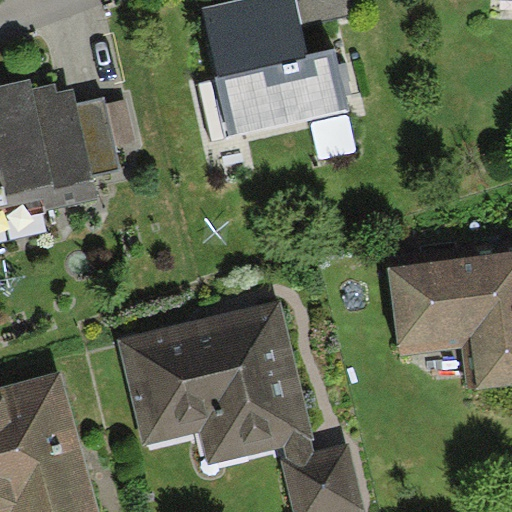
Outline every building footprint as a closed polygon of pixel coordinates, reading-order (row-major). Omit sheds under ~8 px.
[(257,0),(201,14),(235,149),(345,122),(329,59),(302,66),(294,36),(350,23),(344,0),(257,0)] [(511,0),(425,0),(425,13),(511,15),(511,0)] [(0,112),(0,222),(79,203),(73,178),(111,169),(106,151),(125,147),(117,113),(96,118),(94,108),(59,116),(55,99),(0,112)] [(511,251),(382,264),(391,358),(462,352),(466,397),(511,392),(511,251)] [(261,317),(115,353),(136,442),(196,427),(207,472),(239,464),(234,444),(276,433),(287,476),(278,478),(286,511),(348,511),(336,459),(298,469),(261,317)] [(73,511),(42,396),(0,407),(0,511),(7,511),(73,511)]
